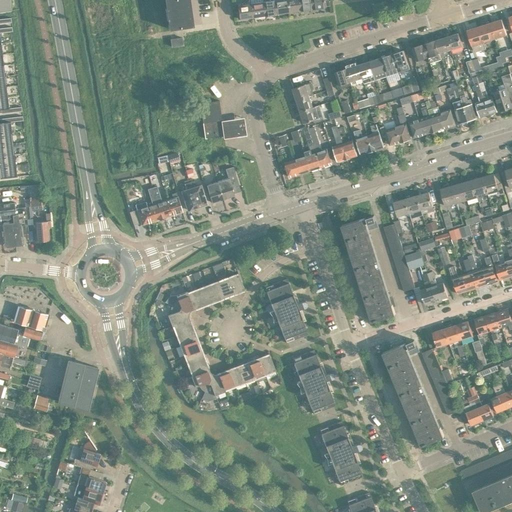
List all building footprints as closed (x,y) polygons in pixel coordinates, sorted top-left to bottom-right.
[(0,0),(0,12),(11,11),(11,10),(9,0),(0,0)] [(164,0),(169,30),(190,27),(185,0),(164,0)] [(262,0),(262,2),(264,16),(276,14),(274,0),(262,0)] [(274,0),(276,14),(288,12),(286,0),(274,0)] [(298,0),(286,0),(288,12),(300,11),(298,0)] [(298,0),(300,11),(312,9),(310,0),(298,0)] [(310,0),(312,9),(324,7),(322,0),(310,0)] [(250,4),(252,18),(264,16),(262,2),(250,4)] [(239,20),(252,18),(250,4),(237,6),(239,20)] [(501,19),(489,23),(494,38),(506,34),(501,19)] [(478,26),(483,41),(494,38),(489,23),(478,26)] [(475,52),(485,49),(485,48),(483,41),(478,26),(466,30),(471,45),(472,45),(475,52)] [(446,36),(450,49),(461,45),(457,33),(446,36)] [(438,53),(450,49),(446,36),(434,40),(438,53)] [(182,46),(182,42),(181,38),(170,40),(171,47),(182,46)] [(440,59),(438,53),(434,40),(423,44),(427,56),(429,63),(440,59)] [(427,56),(423,44),(412,48),(416,60),(427,56)] [(403,50),(391,54),(397,73),(409,69),(403,50)] [(380,57),(386,76),(397,73),(391,54),(380,57)] [(380,57),(368,61),(374,80),(386,76),(380,57)] [(471,60),(476,75),(477,75),(482,73),(478,58),(471,60)] [(476,75),(471,60),(466,62),(471,76),(476,75)] [(357,65),(362,81),(363,81),(364,83),(374,80),(368,61),(357,65)] [(511,64),(508,66),(510,73),(501,76),(505,88),(503,88),(509,107),(511,106),(511,64)] [(362,81),(357,65),(346,68),(351,85),(362,81)] [(340,89),(351,85),(346,68),(334,72),(338,85),(339,85),(340,89)] [(418,77),(422,88),(428,87),(424,75),(418,77)] [(334,94),(329,77),(323,79),(329,96),(334,94)] [(409,79),(413,92),(419,89),(415,77),(409,79)] [(313,89),(311,82),(292,88),(296,100),(309,96),(313,94),(313,93),(313,90),(313,89)] [(483,82),(478,84),(487,114),(496,111),(491,97),(489,98),(483,82)] [(479,116),(487,114),(478,84),(474,85),(479,101),(474,103),(479,116)] [(446,85),(433,89),(434,93),(447,89),(446,85)] [(500,110),(509,107),(503,88),(498,90),(497,86),(491,88),(493,96),(495,95),(500,110)] [(368,98),(370,105),(381,101),(379,94),(368,98)] [(460,96),(461,100),(460,100),(467,120),(476,117),(471,104),(469,104),(467,97),(466,97),(465,94),(460,96)] [(312,107),(309,96),(296,100),(299,111),(312,107)] [(7,97),(0,97),(0,109),(5,108),(9,108),(7,97)] [(356,101),(359,108),(359,109),(364,107),(370,105),(368,98),(361,100),(356,101)] [(351,111),(347,100),(341,101),(345,113),(351,111)] [(438,106),(437,106),(432,108),(429,100),(425,101),(427,106),(425,106),(433,131),(444,128),(439,112),(440,112),(438,106)] [(453,103),(453,105),(455,109),(454,109),(458,123),(467,120),(460,100),(453,103)] [(204,139),(223,136),(221,121),(222,121),(219,101),(199,104),(204,139)] [(398,115),(401,124),(395,126),(399,142),(410,139),(405,123),(406,123),(405,120),(406,120),(402,106),(397,108),(399,115),(398,115)] [(421,108),(424,117),(418,119),(423,134),(433,131),(425,106),(421,108)] [(312,107),(299,111),(303,123),(316,119),(312,107)] [(449,109),(440,112),(439,112),(444,128),(454,124),(449,109)] [(340,110),(328,114),(330,120),(342,116),(340,110)] [(354,114),(347,116),(349,122),(356,120),(354,114)] [(413,138),(423,134),(418,119),(408,122),(413,138)] [(0,122),(0,133),(12,132),(10,121),(7,121),(1,122),(0,122)] [(367,135),(371,151),(383,147),(376,124),(370,126),(373,133),(367,135)] [(389,145),(399,142),(395,126),(390,128),(389,124),(380,127),(383,136),(385,135),(389,145)] [(336,162),(346,159),(342,144),(343,143),(340,134),(339,134),(337,129),(338,128),(337,125),(332,127),(337,145),(332,147),(336,162)] [(303,151),(305,156),(310,170),(320,167),(316,153),(311,134),(309,127),(304,128),(310,149),(303,151)] [(292,132),(295,142),(301,141),(297,130),(292,132)] [(360,154),(371,151),(367,135),(361,137),(359,130),(353,131),(360,154)] [(12,132),(0,133),(0,144),(13,143),(12,132)] [(316,153),(320,167),(330,164),(326,150),(322,151),(316,132),(311,134),(316,153)] [(279,137),(283,146),(289,144),(285,135),(279,137)] [(348,137),(349,142),(343,143),(342,144),(346,159),(356,156),(350,136),(348,137)] [(13,143),(0,144),(0,155),(14,154),(13,143)] [(167,155),(168,159),(170,164),(179,162),(176,153),(167,155)] [(14,154),(0,155),(0,166),(15,164),(14,154)] [(305,156),(295,160),(299,173),(310,170),(305,156)] [(299,173),(295,160),(284,163),(288,177),(299,173)] [(15,164),(0,166),(0,177),(17,176),(15,164)] [(201,175),(213,171),(211,164),(199,168),(201,175)] [(228,178),(221,180),(217,181),(222,199),(233,195),(232,193),(240,191),(233,167),(225,169),(228,178)] [(505,170),(501,172),(507,192),(511,190),(511,187),(511,186),(511,167),(505,169),(505,170)] [(498,172),(493,174),(493,173),(482,176),(487,194),(498,191),(499,194),(504,193),(498,172)] [(483,200),(481,196),(487,194),(482,176),(472,179),(477,197),(479,201),(483,200)] [(188,180),(197,207),(206,204),(200,185),(195,186),(193,179),(188,180)] [(472,179),(462,182),(467,200),(477,197),(472,179)] [(197,207),(188,180),(184,182),(186,189),(181,191),(187,210),(197,207)] [(222,199),(217,181),(206,185),(211,202),(222,199)] [(462,182),(451,185),(456,203),(467,200),(462,182)] [(28,201),(29,206),(41,205),(39,184),(27,185),(29,199),(28,199),(28,201)] [(456,203),(451,185),(440,188),(445,206),(456,203)] [(152,187),(162,218),(172,215),(167,200),(161,202),(156,186),(152,187)] [(152,205),(147,206),(146,207),(151,222),(162,218),(152,187),(147,189),(152,205)] [(429,192),(417,195),(421,209),(433,206),(429,192)] [(417,195),(405,198),(409,213),(411,218),(422,215),(421,209),(417,195)] [(167,200),(172,215),(182,212),(177,197),(167,200)] [(397,216),(409,213),(405,198),(393,202),(397,216)] [(134,225),(140,223),(141,225),(151,222),(146,207),(147,206),(145,202),(135,205),(137,210),(129,212),(134,225)] [(0,215),(22,213),(21,208),(14,209),(13,203),(0,204),(0,215)] [(25,206),(25,208),(26,219),(27,219),(33,218),(31,210),(42,209),(41,205),(29,206),(25,206)] [(0,215),(0,218),(0,221),(0,222),(2,243),(6,246),(18,245),(19,246),(21,246),(21,245),(24,244),(22,225),(27,224),(27,219),(26,219),(25,208),(21,208),(22,213),(0,215)] [(448,212),(442,213),(447,229),(453,227),(448,212)] [(511,222),(511,215),(511,213),(503,216),(505,225),(511,222)] [(48,228),(51,227),(49,214),(45,214),(46,221),(34,222),(36,241),(49,240),(48,228)] [(471,217),(473,223),(481,220),(479,214),(471,217)] [(473,223),(471,217),(465,219),(467,225),(467,226),(469,225),(469,224),(473,223)] [(492,220),(493,222),(495,230),(496,230),(498,236),(501,235),(497,222),(502,221),(501,217),(492,220)] [(388,300),(365,230),(370,228),(368,223),(367,223),(365,218),(342,225),(372,321),(395,314),(392,304),(394,304),(392,298),(388,300)] [(396,228),(397,232),(398,234),(403,232),(399,220),(394,221),(395,224),(396,228)] [(483,230),(494,226),(492,220),(481,223),(483,230)] [(438,230),(436,222),(425,226),(428,233),(438,230)] [(395,224),(384,227),(383,227),(385,232),(396,228),(395,224)] [(458,227),(461,237),(472,234),(469,225),(467,226),(467,225),(458,227)] [(461,237),(458,227),(449,230),(452,240),(461,237)] [(450,236),(448,232),(434,236),(436,241),(450,236)] [(436,246),(433,238),(426,241),(429,248),(436,246)] [(485,238),(480,240),(484,252),(489,250),(485,238)] [(405,252),(417,248),(416,242),(403,246),(405,252)] [(449,262),(444,247),(437,249),(442,264),(449,262)] [(405,258),(407,262),(408,266),(409,269),(424,264),(424,262),(422,258),(420,251),(405,256),(405,258)] [(500,280),(510,277),(505,261),(500,263),(497,254),(492,255),(500,280)] [(497,281),(489,256),(484,257),(487,267),(482,268),(487,284),(497,281)] [(477,287),(487,284),(482,268),(478,270),(474,257),(468,258),(477,287)] [(467,290),(477,287),(468,258),(463,260),(468,273),(462,275),(467,290)] [(467,290),(462,275),(457,276),(454,266),(448,268),(452,279),(452,278),(457,294),(467,290)] [(443,282),(437,284),(435,278),(433,271),(427,273),(430,280),(432,286),(436,300),(448,297),(443,282)] [(244,289),(238,273),(227,277),(233,293),(244,289)] [(233,293),(227,277),(217,281),(223,297),(233,293)] [(287,278),(266,286),(264,287),(286,343),(308,334),(298,309),(304,308),(305,307),(306,306),(306,305),(307,305),(307,304),(306,304),(306,303),(306,302),(305,302),(305,301),(304,301),(303,301),(302,301),(301,302),(296,304),(287,278)] [(217,281),(207,285),(213,301),(223,297),(217,281)] [(213,301),(207,285),(197,289),(203,305),(213,301)] [(436,300),(432,286),(420,290),(425,304),(436,300)] [(197,289),(187,292),(187,293),(193,309),(203,305),(197,289)] [(172,304),(171,305),(188,313),(189,311),(193,309),(187,293),(187,292),(187,291),(177,295),(176,295),(177,299),(176,300),(175,300),(174,301),(173,302),(172,303),(172,304)] [(168,316),(172,326),(173,326),(172,325),(189,319),(187,315),(188,313),(171,305),(171,306),(170,307),(170,308),(170,309),(170,310),(170,311),(170,312),(171,313),(171,314),(167,315),(168,316)] [(29,326),(34,310),(33,308),(30,309),(19,306),(14,321),(29,326)] [(511,321),(508,308),(497,312),(501,327),(508,325),(510,329),(511,328),(511,321)] [(34,310),(29,326),(45,330),(49,315),(34,310)] [(497,312),(485,315),(490,330),(501,327),(497,312)] [(478,334),(479,338),(479,340),(480,344),(481,344),(485,343),(483,337),(482,333),(490,330),(485,315),(474,319),(479,334),(478,334)] [(172,325),(173,326),(176,335),(193,329),(189,319),(172,325)] [(468,321),(456,325),(461,339),(473,335),(468,321)] [(0,339),(27,347),(29,337),(40,340),(42,331),(25,325),(24,331),(0,323),(0,339)] [(456,325),(444,328),(449,343),(461,339),(456,325)] [(449,343),(444,328),(432,332),(437,347),(449,343)] [(193,329),(176,335),(180,345),(197,339),(193,329)] [(201,349),(197,339),(180,345),(184,355),(201,349)] [(480,344),(479,340),(472,342),(475,352),(476,352),(481,365),(486,363),(482,350),(482,346),(481,344),(480,344)] [(0,352),(5,354),(6,348),(16,351),(17,346),(0,341),(0,352)] [(421,445),(439,438),(444,436),(440,427),(442,426),(439,421),(435,423),(407,355),(411,353),(409,348),(407,348),(405,343),(383,352),(421,445)] [(466,354),(463,344),(457,346),(460,356),(466,354)] [(432,348),(421,353),(423,357),(434,353),(432,348)] [(184,355),(188,365),(204,359),(201,349),(184,355)] [(314,349),(292,358),(313,414),(335,405),(326,380),(331,379),(332,378),(333,378),(333,377),(334,377),(334,376),(334,375),(334,374),(333,374),(333,373),(332,373),(332,372),(331,372),(330,372),(329,372),(328,373),(323,375),(314,349)] [(0,365),(10,369),(11,363),(24,367),(26,361),(13,357),(0,353),(0,365)] [(425,362),(436,357),(434,353),(423,357),(425,362)] [(269,354),(258,358),(265,374),(275,370),(269,354)] [(45,366),(47,361),(35,357),(34,362),(45,366)] [(427,366),(438,362),(436,357),(425,362),(427,366)] [(85,407),(96,366),(67,358),(56,398),(85,407)] [(248,362),(254,378),(265,374),(258,358),(248,362)] [(188,365),(192,375),(192,376),(208,369),(204,359),(188,365)] [(248,362),(238,366),(244,382),(254,378),(248,362)] [(429,370),(440,366),(438,362),(427,366),(429,370)] [(238,366),(228,369),(234,386),(244,382),(238,366)] [(431,375),(441,370),(440,366),(429,370),(431,375)] [(442,371),(447,382),(453,380),(448,368),(442,371)] [(491,373),(489,368),(478,372),(480,377),(491,373)] [(195,386),(198,385),(199,386),(199,387),(200,388),(200,389),(201,389),(202,390),(203,391),(204,391),(212,374),(210,373),(208,369),(192,376),(192,375),(191,376),(195,386),(194,386),(195,386)] [(228,369),(218,373),(224,390),(225,390),(234,386),(228,369)] [(433,379),(443,375),(441,370),(431,375),(433,379)] [(0,383),(3,385),(4,379),(11,381),(13,375),(0,371),(0,383)] [(212,392),(213,391),(214,395),(215,395),(225,391),(225,390),(224,390),(218,373),(214,375),(212,374),(204,391),(205,392),(206,392),(208,392),(210,392),(212,392)] [(26,385),(38,389),(42,377),(30,374),(26,385)] [(435,384),(445,379),(443,375),(433,379),(435,384)] [(436,388),(447,384),(445,379),(435,384),(436,388)] [(497,385),(506,408),(511,405),(511,394),(510,390),(505,392),(501,383),(497,385)] [(438,393),(449,388),(447,384),(436,388),(438,393)] [(506,408),(497,385),(493,386),(497,396),(491,398),(497,412),(506,408)] [(440,397),(451,393),(449,388),(438,393),(440,397)] [(464,423),(469,421),(471,425),(482,420),(477,408),(471,393),(469,390),(467,391),(469,397),(467,398),(470,404),(472,410),(466,412),(465,410),(459,412),(464,423)] [(476,391),(471,393),(477,408),(482,420),(493,415),(488,403),(482,406),(480,400),(476,391)] [(442,402),(453,397),(451,393),(440,397),(442,402)] [(33,408),(46,412),(50,399),(37,395),(33,408)] [(0,404),(12,408),(14,402),(0,398),(0,397),(0,404)] [(444,406),(455,402),(453,397),(442,402),(444,406)] [(446,411),(456,406),(455,402),(444,406),(446,411)] [(456,406),(446,411),(448,415),(458,410),(456,406)] [(6,416),(5,422),(13,424),(15,419),(6,416)] [(319,429),(320,432),(340,485),(363,477),(353,451),(359,450),(360,449),(361,448),(361,447),(361,446),(361,445),(360,444),(359,443),(358,443),(357,443),(356,444),(351,446),(341,420),(319,429)] [(86,432),(88,435),(96,429),(94,426),(86,432)] [(25,429),(23,434),(39,439),(40,434),(25,429)] [(22,435),(21,439),(27,441),(26,445),(37,449),(39,443),(47,445),(47,442),(22,435)] [(96,448),(91,439),(84,444),(83,448),(72,445),(68,458),(74,460),(73,464),(80,466),(89,469),(91,463),(96,465),(100,453),(95,451),(96,448)] [(499,454),(503,464),(508,462),(504,452),(499,454)] [(494,456),(499,466),(503,464),(499,454),(494,456)] [(490,458),(494,468),(499,466),(494,456),(490,458)] [(485,460),(489,470),(494,468),(490,458),(485,460)] [(480,462),(484,472),(489,470),(485,460),(480,462)] [(475,464),(480,474),(484,472),(480,462),(475,464)] [(471,466),(475,476),(480,474),(475,464),(471,466)] [(102,473),(89,469),(80,466),(78,473),(80,474),(76,484),(102,492),(106,480),(100,479),(102,473)] [(466,468),(470,478),(475,476),(471,466),(466,468)] [(461,470),(465,480),(470,478),(466,468),(461,470)] [(482,511),(483,511),(511,499),(511,476),(474,493),(482,511)] [(55,478),(53,483),(61,486),(63,480),(55,478)] [(78,504),(92,507),(94,501),(99,503),(102,492),(76,484),(73,495),(80,497),(78,504)] [(350,511),(376,511),(368,492),(346,500),(350,511)] [(12,500),(25,503),(27,497),(14,493),(12,500)] [(20,511),(22,503),(13,500),(11,508),(20,511)]
